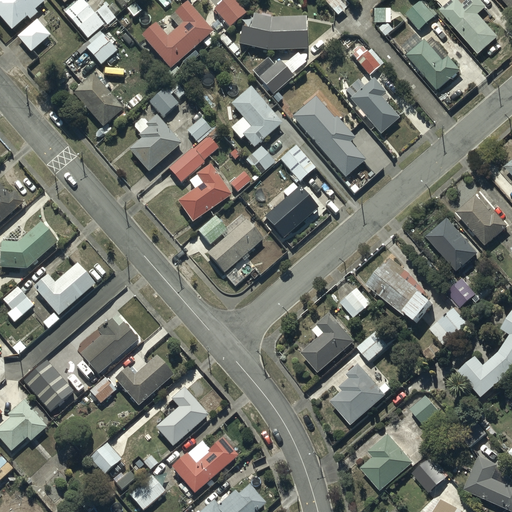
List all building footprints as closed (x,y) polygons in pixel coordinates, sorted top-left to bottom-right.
[(0,0),(0,18),(12,32),(27,19),(29,21),(37,14),(34,11),(46,1),(45,0),(0,0)] [(113,4),(107,9),(105,7),(95,15),(82,0),(59,0),(64,5),(70,0),(78,0),(79,1),(65,14),(87,40),(103,27),(105,29),(116,20),(113,16),(119,11),(113,4)] [(233,0),(226,0),(213,12),(229,29),(246,14),(233,0)] [(337,0),(323,0),(338,17),(346,10),(337,0)] [(444,8),(441,11),(479,56),(499,38),(480,15),(487,8),(479,0),(469,0),(463,6),(458,0),(440,0),(438,2),(444,8)] [(511,0),(502,0),(511,11),(511,0)] [(422,2),(406,15),(420,32),(439,16),(429,5),(426,7),(422,2)] [(213,33),(187,4),(170,19),(178,28),(167,38),(155,25),(141,36),(171,70),(213,33)] [(385,24),(379,29),(387,37),(394,30),(388,24),(392,24),(392,10),(375,9),(375,24),(385,24)] [(242,29),(238,46),(268,52),(308,51),(307,18),(272,19),(254,15),(251,31),(242,29)] [(36,21),(17,38),(31,53),(50,36),(36,21)] [(417,34),(402,47),(409,55),(407,57),(438,92),(461,71),(433,39),(428,43),(426,41),(424,42),(417,34)] [(102,35),(86,49),(100,67),(107,61),(112,67),(127,55),(121,49),(117,53),(102,35)] [(357,60),(356,61),(369,77),(384,65),(371,50),(368,53),(358,42),(348,50),(357,60)] [(268,59),(252,72),(273,96),(294,77),(280,62),(275,66),(268,59)] [(94,75),(72,93),(103,129),(122,112),(126,117),(137,108),(133,103),(123,111),(104,88),(108,85),(103,79),(100,82),(94,75)] [(373,80),(350,100),(357,108),(355,110),(363,119),(365,118),(381,136),(399,119),(381,99),(386,94),(373,80)] [(173,81),(150,104),(163,118),(178,104),(171,96),(173,94),(178,100),(185,94),(173,81)] [(243,119),(231,130),(241,141),(244,138),(254,149),(282,124),(250,88),(231,105),(243,119)] [(316,98),(293,118),(345,179),(365,161),(350,144),(355,140),(336,118),(334,119),(316,98)] [(198,145),(216,129),(205,116),(186,132),(198,145)] [(141,140),(129,151),(149,174),(181,145),(156,117),(148,124),(144,119),(133,128),(140,135),(138,137),(141,140)] [(220,134),(216,129),(193,151),(192,150),(168,169),(181,184),(205,164),(203,162),(218,148),(213,141),(220,134)] [(296,146),(280,161),(290,172),(287,174),(296,185),(299,183),(316,169),(296,146)] [(261,148),(245,161),(257,174),(251,179),(254,183),(275,165),(261,148)] [(197,189),(177,202),(192,224),(231,196),(210,167),(197,176),(206,190),(200,194),(197,189)] [(244,173),(230,185),(237,194),(251,182),(244,173)] [(0,224),(23,204),(13,192),(10,195),(0,184),(0,183),(0,224)] [(287,199),(265,218),(283,240),(312,216),(313,217),(317,214),(315,212),(319,209),(300,187),(297,190),(293,185),(283,194),(287,199)] [(476,196),(456,214),(485,248),(508,228),(490,208),(488,210),(476,196)] [(215,217),(197,232),(210,247),(227,231),(215,217)] [(448,220),(427,238),(456,273),(475,258),(476,261),(482,256),(460,231),(459,232),(448,220)] [(246,221),(207,255),(224,275),(263,241),(246,221)] [(18,244),(1,243),(0,262),(0,269),(27,271),(58,243),(41,223),(18,244)] [(385,265),(367,286),(404,316),(405,314),(416,324),(432,304),(423,296),(426,293),(410,274),(391,259),(385,265)] [(48,276),(33,289),(54,314),(42,324),(48,331),(61,319),(59,317),(95,286),(77,265),(54,284),(48,276)] [(454,279),(443,288),(461,309),(476,296),(481,302),(493,291),(488,285),(476,295),(463,279),(458,284),(454,279)] [(18,288),(3,301),(11,311),(7,314),(14,323),(34,307),(18,288)] [(358,288),(340,304),(353,319),(371,304),(358,288)] [(455,309),(430,330),(444,347),(469,325),(455,309)] [(476,357),(458,374),(481,399),(511,372),(511,311),(500,331),(509,336),(499,354),(484,367),(476,357)] [(319,327),(313,331),(320,339),(302,354),(318,374),(355,342),(331,314),(318,326),(319,327)] [(101,337),(80,356),(98,377),(139,342),(117,316),(97,333),(101,337)] [(377,332),(357,349),(369,363),(389,346),(377,332)] [(128,369),(114,380),(138,408),(173,377),(156,357),(134,376),(128,369)] [(46,362),(23,382),(50,414),(73,393),(46,362)] [(344,392),(331,403),(352,427),(386,396),(359,366),(347,376),(350,380),(340,388),(344,392)] [(105,378),(89,392),(101,405),(116,391),(105,378)] [(178,409),(156,429),(173,448),(208,416),(184,389),(171,401),(178,409)] [(427,397),(411,410),(424,426),(440,413),(427,397)] [(10,420),(0,428),(0,440),(11,453),(27,439),(30,443),(47,428),(23,402),(7,416),(10,420)] [(73,415),(64,422),(72,430),(80,423),(73,415)] [(459,435),(470,448),(486,434),(475,421),(459,435)] [(374,458),(361,469),(381,492),(413,464),(389,436),(370,454),(374,458)] [(202,443),(171,469),(194,495),(238,458),(222,439),(209,451),(202,443)] [(104,476),(121,460),(107,444),(87,461),(96,471),(98,469),(104,476)] [(141,459),(135,464),(139,469),(144,465),(150,471),(158,464),(152,456),(144,463),(141,459)] [(433,458),(413,475),(419,481),(417,483),(419,486),(421,484),(429,494),(449,477),(433,458)] [(464,492),(509,511),(511,511),(511,485),(508,484),(508,487),(492,480),(498,466),(479,458),(464,492)] [(152,477),(129,496),(142,511),(144,511),(166,493),(152,477)] [(264,483),(259,490),(272,499),(277,493),(264,483)] [(214,502),(202,511),(258,511),(266,504),(250,486),(238,496),(235,492),(218,507),(214,502)] [(436,501),(426,511),(462,511),(442,501),(440,503),(436,501)]
